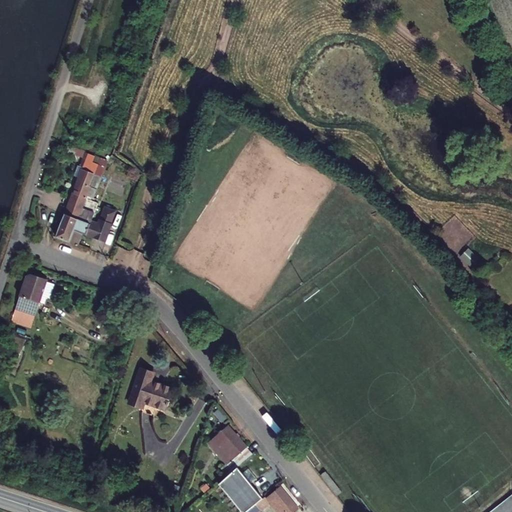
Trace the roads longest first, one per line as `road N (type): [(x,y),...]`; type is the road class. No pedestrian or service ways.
road 1 (residential): [(16,238),(136,287),(161,307),(329,511)]
road 2 (track): [(125,282),(171,150)]
